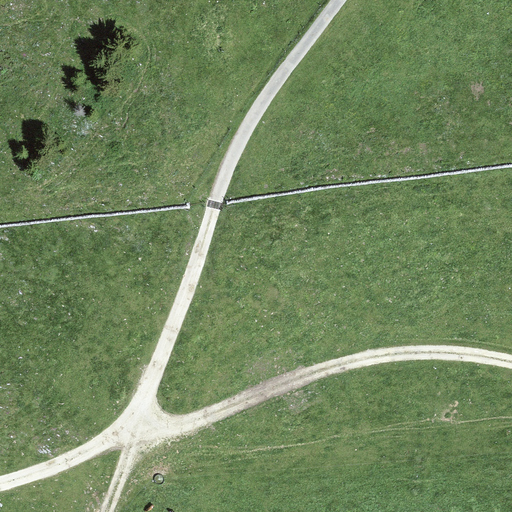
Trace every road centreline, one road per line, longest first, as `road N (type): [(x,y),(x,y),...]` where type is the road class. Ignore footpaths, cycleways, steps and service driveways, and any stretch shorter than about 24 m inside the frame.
road 1 (track): [(511,360),(450,351),(357,359),(201,418),(137,426)]
road 2 (unclassified): [(213,203),(253,116),(339,0)]
road 3 (track): [(137,426),(213,203)]
road 4 (track): [(137,426),(73,460),(0,483)]
